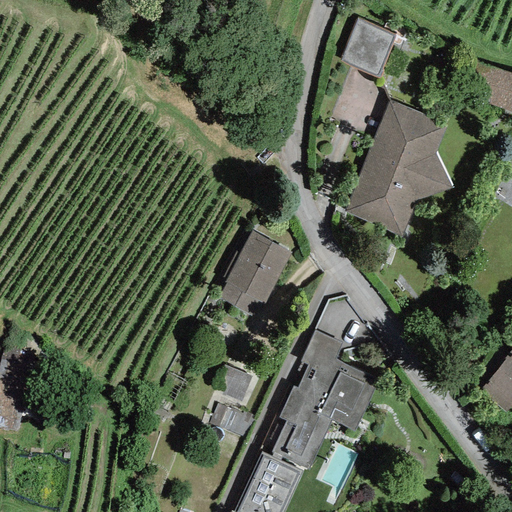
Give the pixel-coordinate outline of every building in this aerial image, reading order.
[(395,36),(357,20),(341,59),(379,75),(395,36)] [(511,74),(476,63),(467,92),(490,100),(488,104),(511,111),(511,74)] [(447,126),(388,101),(344,213),(400,237),(416,202),(453,189),(435,153),(447,126)] [(257,319),(291,253),(253,233),(250,232),(239,252),(226,278),(224,282),(227,283),(219,299),(257,319)] [(223,276),(226,278),(239,252),(236,251),(223,276)] [(341,342),(314,330),(300,361),(308,365),(297,388),(293,386),(279,418),(285,421),(271,452),(308,470),(331,420),(355,431),(378,379),(334,358),(341,342)] [(34,352),(2,346),(0,353),(0,429),(18,433),(34,352)] [(511,404),(511,352),(481,391),(506,411),(511,404)] [(252,376),(224,365),(216,384),(224,387),(222,395),(241,403),(252,376)] [(242,414),(216,403),(208,423),(243,438),(251,418),(252,415),(243,411),(242,414)] [(283,511),(302,471),(261,452),(234,511),(283,511)]
